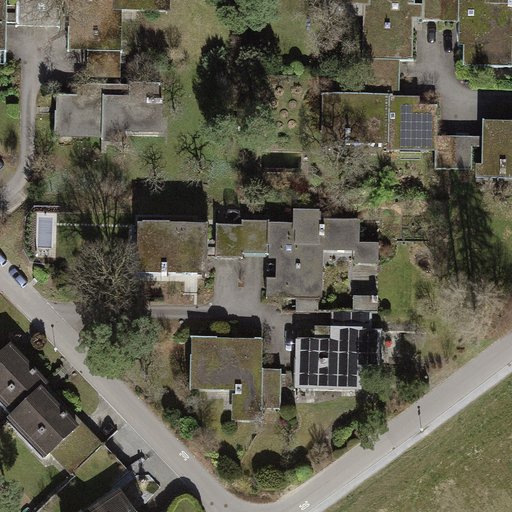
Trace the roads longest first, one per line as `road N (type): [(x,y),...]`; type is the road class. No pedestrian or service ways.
road 1 (residential): [(0,272),(229,511)]
road 2 (residential): [(281,511),(511,343)]
